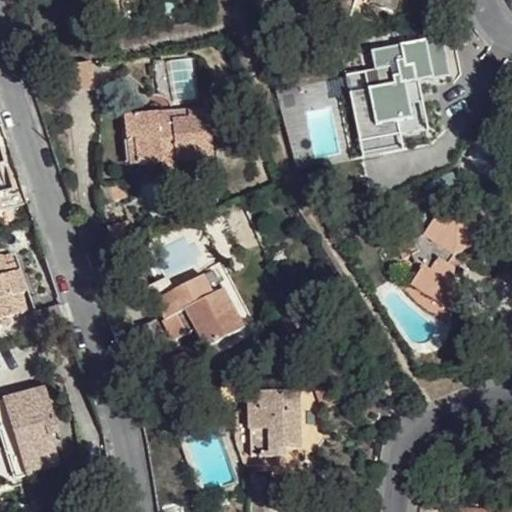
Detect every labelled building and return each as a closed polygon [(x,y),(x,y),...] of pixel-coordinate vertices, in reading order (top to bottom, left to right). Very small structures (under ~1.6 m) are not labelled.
[(407,101),(421,98),(422,84),(435,82),(429,43),(373,54),(379,91),(371,93),(378,129),(400,126),(403,138),(422,134),(419,116),(420,106),(408,108),(407,101)] [(99,86),(96,65),(68,70),(72,91),(99,86)] [(368,144),(403,138),(400,126),(378,129),(371,93),(359,94),(368,144)] [(420,106),(421,98),(407,101),(408,108),(420,106)] [(163,165),(179,163),(216,159),(212,112),(190,114),(190,112),(128,118),(130,142),(138,142),(141,167),(163,165)] [(133,168),(141,167),(138,142),(130,142),(133,168)] [(180,173),(179,163),(163,165),(165,175),(180,173)] [(0,206),(2,214),(28,206),(20,180),(12,182),(13,191),(0,195),(0,206)] [(472,250),(486,228),(469,216),(460,222),(442,211),(426,237),(415,243),(407,230),(391,239),(403,263),(412,258),(413,262),(424,269),(412,287),(426,297),(453,300),(457,274),(448,268),(444,266),(443,263),(447,255),(454,259),(472,250)] [(114,247),(135,239),(129,223),(107,231),(114,247)] [(498,237),(486,228),(472,250),(498,237)] [(8,268),(16,264),(13,254),(4,258),(8,268)] [(448,268),(454,259),(447,255),(443,263),(444,266),(448,268)] [(27,295),(16,264),(8,268),(4,258),(0,258),(0,323),(29,314),(23,297),(27,295)] [(168,323),(179,343),(198,331),(208,351),(246,331),(216,273),(177,293),(170,278),(145,291),(151,305),(158,303),(169,322),(168,323)] [(452,314),(453,300),(426,297),(428,298),(452,314)] [(157,354),(179,343),(168,323),(148,333),(157,354)] [(341,404),(334,383),(317,389),(323,409),(341,404)] [(45,390),(0,404),(0,428),(17,482),(60,468),(51,438),(59,436),(45,390)] [(274,450),(283,450),(300,450),(299,394),(252,394),(252,414),(252,458),(273,459),(274,450)] [(272,471),(273,459),(252,458),(252,414),(239,414),(239,444),(247,470),(272,471)] [(4,443),(0,444),(0,487),(17,482),(4,443)] [(283,458),(283,450),(274,450),(273,459),(283,458)]
